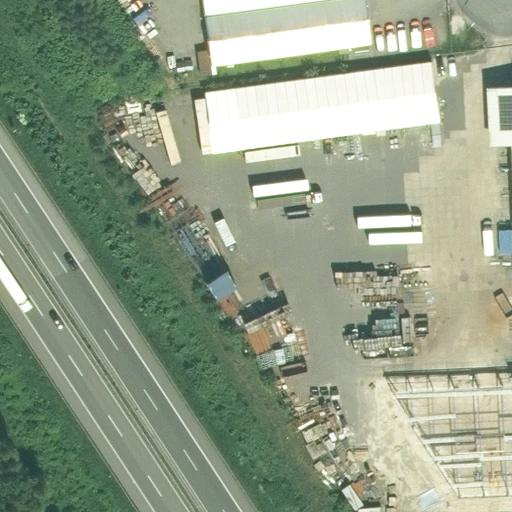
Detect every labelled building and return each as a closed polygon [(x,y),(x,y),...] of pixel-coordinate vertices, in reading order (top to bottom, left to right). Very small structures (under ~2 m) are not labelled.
[(363,0),(199,0),(208,66),(369,46),(363,0)] [(439,62),(236,85),(238,104),(228,105),(234,159),(249,157),(249,161),(285,157),(283,143),(446,124),(439,62)] [(511,87),(488,88),(490,145),(511,144),(511,229),(509,230),(510,256),(511,255),(511,87)] [(225,89),(171,99),(173,109),(227,100),(225,89)] [(173,163),(182,161),(169,109),(160,111),(173,163)] [(221,300),(241,288),(232,271),(212,283),(221,300)] [(499,386),(437,390),(443,511),(505,508),(499,386)]
